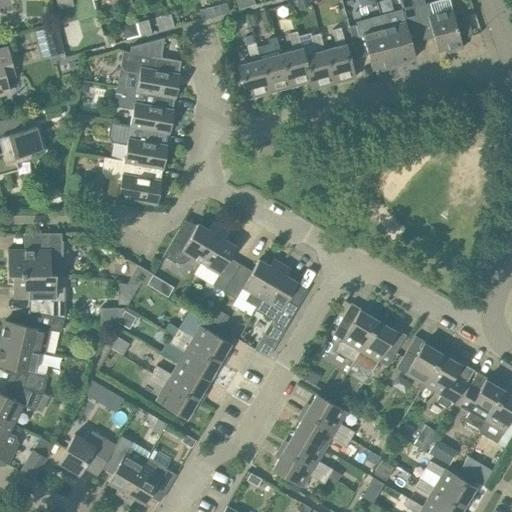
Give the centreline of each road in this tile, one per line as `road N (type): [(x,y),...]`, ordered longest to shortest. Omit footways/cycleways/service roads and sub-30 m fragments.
road 1 (residential): [(173,511),(202,462),(245,435),(346,254)]
road 2 (residential): [(213,136),(511,57)]
road 3 (residential): [(346,254),(196,178)]
road 4 (residential): [(491,322),(460,320),(346,254)]
